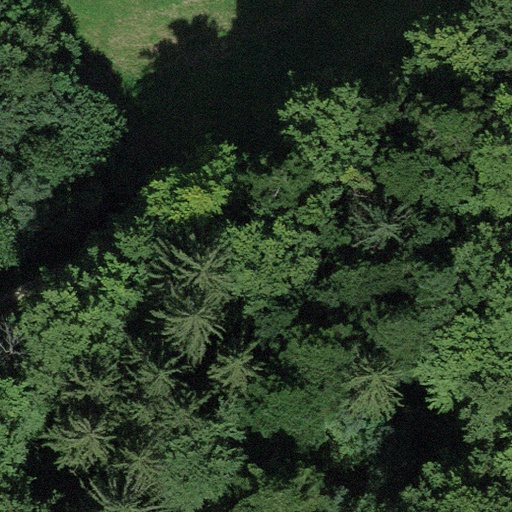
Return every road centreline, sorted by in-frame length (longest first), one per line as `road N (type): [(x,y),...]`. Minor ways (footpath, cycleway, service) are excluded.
road 1 (track): [(511,13),(437,73),(0,313)]
road 2 (track): [(7,0),(184,214)]
